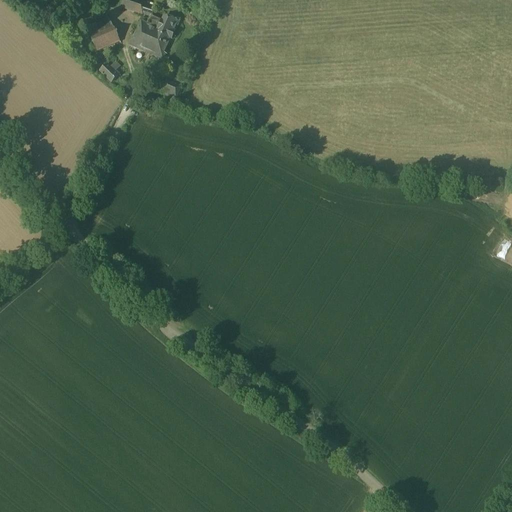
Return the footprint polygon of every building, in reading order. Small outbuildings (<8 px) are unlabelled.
[(148,5),(131,0),(128,0),(125,10),(144,16),(144,15),(147,7),(148,5)] [(155,9),(147,7),(144,15),(152,17),(155,9)] [(162,26),(143,19),(131,46),(147,53),(142,63),(156,69),(177,22),(166,17),(162,26)] [(112,27),(94,35),(100,50),(119,42),(112,27)] [(118,77),(107,66),(100,72),(112,84),(118,77)] [(174,81),(170,89),(173,91),(175,92),(179,83),(174,81)]
